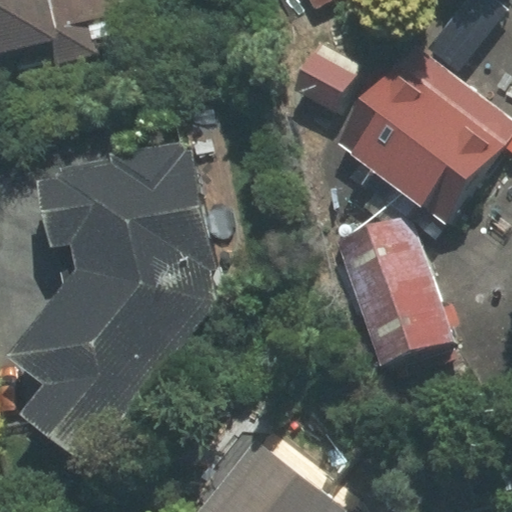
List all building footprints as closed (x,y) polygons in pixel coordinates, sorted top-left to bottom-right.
[(0,0),(0,70),(67,58),(65,45),(124,38),(115,0),(0,0)] [(511,168),(511,115),(427,50),(346,154),(457,240),(511,168)] [(219,132),(43,184),(73,287),(0,393),(0,407),(95,473),(250,249),(239,202),(219,132)] [(422,227),(347,248),(397,431),(471,411),(422,227)] [(349,511),(260,445),(209,511),(349,511)]
